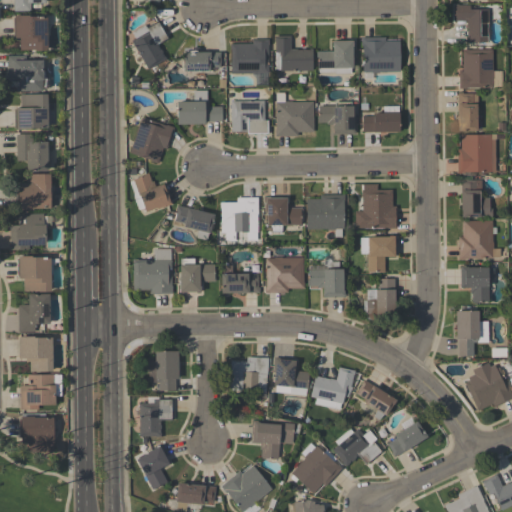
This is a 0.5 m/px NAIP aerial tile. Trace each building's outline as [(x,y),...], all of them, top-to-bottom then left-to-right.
[(13,11),(13,0),(44,0),(44,3),(29,3),(29,11),(13,11)] [(466,43),(466,39),(467,39),(467,35),(466,35),(466,32),(467,32),(467,28),(466,28),(466,21),(452,21),(452,4),(457,4),(457,5),(469,5),(469,10),(487,9),(487,43),(466,43)] [(46,51),(34,52),(34,50),(19,51),(19,39),(14,39),(14,37),(12,37),(12,18),(13,18),(13,16),(28,16),(28,17),(45,17),(46,51)] [(157,44),(158,46),(157,46),(159,50),(160,49),(162,52),(161,53),(163,56),(164,56),(165,59),(146,70),(130,41),(134,39),(131,33),(144,25),(145,28),(157,22),(166,39),(157,44)] [(274,70),(274,42),(273,42),(273,36),(290,36),(290,49),(296,49),(296,50),(300,50),(300,49),(304,49),(304,50),(308,50),(308,49),(311,49),(311,71),(279,71),(279,70),(274,70)] [(398,72),(378,72),(378,73),(370,73),(370,72),(361,72),(361,46),(360,46),(360,37),(384,37),(384,41),(398,41),(398,72)] [(230,73),(230,50),(229,50),(229,44),(251,44),(251,40),(268,40),(268,45),(267,45),(267,73),(259,73),(259,74),(251,74),(251,73),(230,73)] [(315,52),(331,52),(331,47),(330,47),(330,42),(351,42),(351,47),(351,69),(350,69),(350,74),(334,74),(334,73),(318,73),(318,69),(316,69),(316,56),(315,56),(315,52)] [(492,87),(464,88),(464,89),(458,89),(458,71),(461,71),(461,49),(467,49),(467,50),(491,50),(491,71),(493,71),(493,79),(492,79),(492,87)] [(219,68),(208,68),(208,71),(182,71),(182,52),(219,52),(219,68)] [(6,56),(25,56),(25,61),(41,61),(42,80),(41,80),(41,91),(15,92),(15,82),(7,82),(6,56)] [(175,125),(175,102),(193,102),(192,91),(205,91),(206,102),(207,102),(207,107),(220,106),(221,122),(203,122),(203,124),(175,125)] [(456,131),(457,92),(462,92),(462,94),(476,94),(476,107),(476,115),(481,115),(481,128),(476,128),(476,131),(456,131)] [(274,137),(274,130),(275,130),(274,93),(283,93),(283,101),(291,101),(291,102),(312,102),(312,132),(297,132),(297,136),(274,137)] [(46,95),(47,128),(29,128),(29,129),(15,129),(15,128),(13,128),(13,109),(15,109),(15,107),(20,107),(19,95),(46,95)] [(230,132),(230,101),(263,101),(263,120),(267,120),(267,134),(246,134),(246,132),(230,132)] [(351,102),(352,118),(354,118),(354,134),(332,134),(332,126),(332,124),(326,124),(326,122),(316,123),(316,117),(318,117),(317,106),(333,106),(333,103),(351,102)] [(398,113),(398,132),(372,132),(361,132),(361,116),(372,116),(372,113),(398,113)] [(128,153),(135,133),(134,133),(137,126),(140,118),(165,126),(165,125),(173,128),(166,149),(162,148),(157,164),(149,161),(150,160),(128,153)] [(31,134),(31,141),(47,141),(47,171),(25,171),(25,160),(16,160),(16,134),(31,134)] [(494,134),(494,172),(469,172),(469,175),(461,175),(461,173),(456,173),(456,148),(460,148),(460,135),(490,135),(490,134),(494,134)] [(15,210),(15,183),(26,183),(26,173),(49,173),(49,208),(32,208),(32,210),(15,210)] [(171,205),(166,207),(166,206),(156,210),(155,208),(144,213),(142,209),(139,210),(138,210),(137,209),(132,196),(132,193),(128,182),(132,181),(131,180),(143,176),(142,175),(147,173),(150,182),(152,181),(154,186),(163,183),(171,205)] [(480,180),(480,192),(479,192),(479,197),(488,197),(488,208),(491,208),(491,216),(479,216),(479,217),(460,217),(460,179),(466,179),(466,180),(480,180)] [(395,228),(388,228),(354,228),(354,211),(361,211),(361,196),(360,196),(360,189),(362,189),(362,184),(375,184),(375,189),(391,189),(391,206),(395,206),(395,228)] [(305,199),(319,199),(319,194),(343,194),(343,200),(342,200),(342,229),(341,229),(341,237),(333,237),(333,230),(326,230),(326,229),(305,229),(305,199)] [(300,207),(301,225),(285,225),(285,226),(281,226),(281,232),(269,232),(269,226),(265,226),(265,204),(263,204),(263,196),(285,196),(285,207),(300,207)] [(256,197),(257,215),(256,215),(256,232),(256,240),(246,240),(246,232),(234,232),(234,240),(224,241),(224,232),(220,232),(219,202),(235,202),(235,197),(256,197)] [(213,214),(208,234),(207,233),(206,240),(196,238),(197,231),(182,227),(183,224),(173,221),(176,211),(174,211),(176,205),(213,214)] [(9,250),(9,225),(17,224),(17,219),(19,219),(19,213),(43,213),(43,215),(46,215),(46,225),(45,225),(45,245),(28,245),(28,250),(9,250)] [(461,221),(491,220),(491,242),(492,242),(492,248),(499,248),(499,257),(491,257),(491,258),(464,258),(464,259),(458,259),(457,236),(461,236),(461,221)] [(394,235),(394,257),(383,257),(383,273),(377,273),(377,272),(366,272),(366,254),(359,254),(359,237),(379,237),(379,235),(394,235)] [(131,291),(131,259),(137,259),(137,260),(153,260),(153,249),(170,249),(170,286),(171,286),(171,294),(148,294),(148,291),(131,291)] [(50,257),(50,259),(57,259),(57,262),(54,262),(54,265),(51,265),(51,274),(50,274),(50,292),(38,292),(38,291),(23,291),(23,278),(17,278),(17,277),(16,277),(16,258),(17,258),(17,256),(30,256),(30,257),(50,257)] [(302,258),(302,282),(303,282),(303,289),(286,289),(287,292),(264,292),(264,287),(265,287),(265,258),(273,258),(273,257),(281,257),(281,258),(302,258)] [(178,293),(178,287),(178,265),(180,265),(180,259),(193,259),(193,265),(197,265),(197,264),(213,264),(213,275),(214,275),(214,281),(198,281),(198,287),(199,287),(199,293),(178,293)] [(344,297),(322,297),(322,288),(316,288),(316,286),(306,286),(306,280),(307,280),(307,265),(326,265),(330,265),(330,262),(338,262),(338,270),(342,270),(342,285),(344,285),(344,297)] [(258,293),(248,293),(219,294),(219,275),(221,274),(220,266),(230,266),(230,274),(256,274),(257,287),(258,287),(258,293)] [(488,302),(471,302),(471,293),(469,293),(469,288),(459,288),(459,266),(466,266),(466,267),(475,266),(475,268),(487,268),(492,268),(493,279),(487,279),(487,284),(488,302)] [(365,314),(365,289),(377,289),(377,279),(393,279),(393,314),(365,314)] [(48,294),(49,324),(34,324),(34,333),(17,333),(17,304),(27,304),(27,294),(48,294)] [(486,321),(487,342),(473,342),(473,356),(457,356),(457,339),(454,339),(454,311),(477,311),(477,321),(486,321)] [(51,338),(51,371),(29,371),(29,361),(25,361),(25,358),(18,358),(18,337),(33,337),(33,338),(51,338)] [(176,352),(177,380),(174,380),(174,391),(158,391),(158,383),(154,383),(154,380),(153,380),(153,352),(176,352)] [(267,358),(267,375),(265,375),(264,398),(257,397),(257,398),(249,398),(249,392),(229,391),(229,375),(228,375),(229,361),(245,361),(245,357),(267,358)] [(306,388),(289,387),(289,393),(273,391),(274,386),(272,386),(273,373),(271,373),(273,357),(294,359),(293,371),(308,372),(306,388)] [(463,382),(468,380),(466,377),(472,374),(470,370),(487,362),(489,366),(493,364),(495,367),(498,366),(511,397),(493,406),(492,404),(477,411),(463,382)] [(314,376),(335,380),(338,367),(354,371),(353,375),(352,375),(350,387),(351,387),(346,397),(343,396),(341,404),(340,403),(339,410),(313,404),(315,398),(309,397),(314,376)] [(27,386),(27,374),(60,374),(61,395),(54,395),(54,405),(37,405),(37,410),(19,410),(18,386),(27,386)] [(354,393),(360,385),(359,384),(362,380),(395,400),(393,404),(392,403),(384,416),(382,415),(378,420),(372,416),(376,411),(362,402),(364,399),(354,393)] [(138,437),(138,403),(152,403),(152,399),(171,399),(171,421),(160,421),(160,422),(159,422),(159,425),(160,425),(160,430),(159,430),(159,433),(160,433),(160,437),(154,437),(154,436),(138,437)] [(28,453),(28,444),(20,444),(20,438),(19,438),(19,419),(20,419),(20,417),(33,416),(33,418),(52,417),(53,452),(28,453)] [(277,459),(259,458),(260,450),(258,450),(259,444),(249,443),(251,420),(258,421),(258,422),(278,423),(278,422),(293,424),(291,443),(278,442),(277,459)] [(393,458),(390,453),(391,452),(386,444),(394,439),(392,436),(415,422),(421,431),(422,431),(426,437),(393,458)] [(344,467),(340,462),(341,462),(331,449),(336,445),(333,441),(349,428),(352,432),(357,428),(362,435),(368,430),(376,439),(373,442),(381,452),(365,464),(358,456),(344,467)] [(304,457),(300,453),(309,443),(313,447),(314,445),(322,452),(325,449),(335,459),(333,461),(341,468),(324,486),(322,484),(312,494),(296,480),(294,482),(289,477),(291,475),(289,473),(304,457)] [(134,460),(153,450),(153,449),(158,446),(168,465),(159,470),(165,483),(150,490),(134,460)] [(251,465),(270,489),(254,502),(255,503),(249,508),(248,507),(241,511),(224,492),(219,486),(238,471),(240,474),(251,465)] [(501,486),(506,483),(507,484),(511,482),(510,481),(511,480),(511,504),(500,510),(492,493),(487,496),(481,481),(495,474),(501,486)] [(185,511),(175,511),(176,503),(174,503),(176,484),(202,486),(214,487),(214,492),(213,492),(212,503),(201,502),(201,506),(186,504),(185,511)] [(446,511),(445,511),(443,506),(458,499),(456,495),(475,485),(483,501),(482,501),(487,511),(446,511)] [(293,511),(292,502),(304,501),(305,500),(313,502),(313,505),(317,504),(317,505),(320,505),(320,506),(322,506),(322,511),(293,511)]
